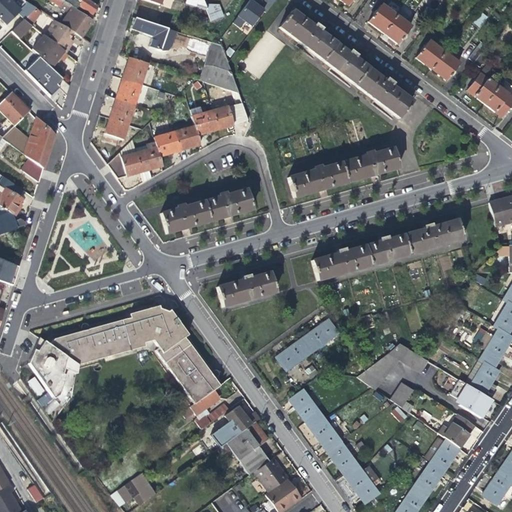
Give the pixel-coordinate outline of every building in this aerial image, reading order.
[(0,0),(0,20),(6,27),(20,14),(7,1),(8,0),(0,0)] [(58,9),(59,8),(62,3),(57,0),(53,0),(51,4),(58,9)] [(97,8),(84,0),(64,0),(62,3),(88,21),(92,15),(97,8)] [(186,0),(185,6),(207,12),(205,6),(202,0),(186,0)] [(262,12),(266,15),(276,0),(266,0),(259,10),(256,7),(255,6),(257,3),(253,0),(250,0),(232,24),(239,29),(244,23),(250,28),(262,12)] [(91,23),(88,21),(62,3),(59,8),(66,13),(71,16),(63,28),(73,34),(80,39),(86,31),(91,23)] [(20,14),(26,20),(37,10),(29,5),(20,14)] [(216,7),(205,6),(207,12),(211,24),(223,19),(218,7),(216,7)] [(374,28),(382,34),(394,17),(380,6),(367,23),(374,28)] [(402,8),(394,17),(382,34),(388,39),(396,45),(409,28),(404,25),(411,15),(402,8)] [(292,12),(278,29),(321,61),(334,44),(319,33),(321,30),(318,28),(315,25),(313,28),(292,12)] [(40,13),(35,24),(45,28),(50,17),(40,13)] [(66,13),(59,24),(63,28),(71,16),(66,13)] [(481,13),(475,24),(481,27),(487,16),(481,13)] [(177,33),(134,19),(130,29),(153,37),(150,46),(155,49),(156,50),(160,51),(165,51),(172,48),(177,33)] [(33,27),(26,20),(11,34),(19,40),(33,27)] [(44,36),(44,37),(45,37),(53,44),(57,48),(62,52),(68,44),(66,43),(69,40),(73,34),(63,28),(59,24),(54,22),(44,36)] [(64,54),(62,52),(57,48),(53,44),(45,37),(44,37),(30,51),(38,59),(49,69),(55,63),(64,54)] [(73,42),(69,40),(66,43),(68,44),(62,52),(64,54),(65,54),(69,48),(73,42)] [(420,64),(429,71),(443,54),(428,42),(415,60),(420,64)] [(348,55),(334,44),(321,61),(355,88),(368,71),(354,60),(356,57),(353,55),(350,52),(348,55)] [(199,82),(238,94),(227,65),(221,48),(211,45),(199,82)] [(447,48),(443,54),(429,71),(438,77),(446,84),(459,67),(454,63),(459,56),(447,48)] [(482,52),(473,64),(479,69),(488,56),(482,52)] [(49,69),(38,59),(23,72),(48,99),(54,92),(57,89),(65,96),(68,87),(49,69)] [(121,79),(123,80),(141,86),(148,65),(129,60),(127,68),(126,71),(124,70),(121,79)] [(384,83),(368,71),(355,88),(398,120),(411,104),(390,88),(392,85),(388,82),(386,80),(384,83)] [(472,96),(484,105),(497,88),(479,74),(466,92),(472,96)] [(114,100),(116,100),(134,106),(141,86),(123,80),(120,89),(119,91),(117,90),(114,100)] [(511,103),(511,99),(497,88),(484,105),(491,111),(501,118),(511,103)] [(232,97),(235,105),(241,103),(238,94),(232,97)] [(0,105),(0,114),(14,129),(15,128),(29,114),(15,100),(10,95),(0,105)] [(127,126),(134,106),(116,100),(112,111),(111,110),(108,120),(127,126)] [(247,117),(241,103),(235,105),(226,109),(226,106),(211,110),(216,129),(217,130),(228,127),(232,126),(231,122),(247,117)] [(200,113),(191,116),(194,127),(197,137),(205,134),(205,132),(216,129),(211,110),(200,113)] [(122,142),(127,126),(108,120),(103,132),(100,142),(114,147),(117,140),(122,142)] [(30,139),(24,157),(29,161),(42,170),(48,153),(53,138),(36,121),(30,139)] [(199,144),(197,137),(194,127),(173,133),(179,152),(188,149),(187,148),(199,144)] [(15,128),(14,129),(9,134),(2,141),(6,144),(24,157),(30,139),(15,128)] [(169,155),(179,152),(173,133),(153,139),(155,148),(157,156),(168,153),(169,155)] [(132,141),(106,166),(116,180),(133,175),(140,173),(140,172),(135,154),(132,141)] [(161,167),(157,156),(155,148),(135,154),(140,172),(151,169),(152,170),(161,167)] [(371,178),(398,170),(392,150),(372,156),(372,154),(364,156),(364,158),(340,165),(345,185),(371,178)] [(39,179),(42,170),(29,161),(23,168),(39,179)] [(320,192),(345,185),(340,165),(320,170),(320,168),(312,170),(313,172),(287,180),(293,199),(320,192)] [(0,197),(0,208),(10,215),(14,217),(19,210),(16,208),(19,204),(21,201),(18,200),(23,193),(3,180),(0,183),(0,189),(4,192),(1,198),(0,197)] [(218,199),(202,203),(208,223),(229,218),(251,211),(246,191),(226,197),(225,194),(217,197),(218,199)] [(511,198),(505,201),(487,206),(490,218),(493,229),(511,223),(511,198)] [(185,230),(208,223),(202,203),(183,209),(183,206),(174,208),(175,211),(159,215),(165,235),(185,230)] [(8,216),(10,215),(0,208),(0,233),(4,232),(22,224),(22,222),(18,220),(15,221),(15,222),(11,224),(8,216)] [(420,232),(402,237),(408,258),(456,245),(450,223),(425,230),(424,228),(419,229),(420,232)] [(378,243),(360,248),(366,269),(408,258),(402,237),(383,242),(383,240),(377,241),(378,243)] [(319,282),(366,269),(360,248),(343,253),(342,251),(339,252),(340,254),(313,261),(319,282)] [(511,251),(497,252),(490,258),(507,258),(507,275),(511,275),(511,251)] [(0,283),(11,287),(17,266),(0,257),(0,283)] [(245,280),(244,278),(242,278),(239,279),(240,281),(214,289),(220,309),(272,295),(266,274),(245,280)] [(511,284),(501,302),(507,305),(511,308),(511,284)] [(493,327),(497,329),(507,336),(511,328),(511,308),(507,305),(493,327)] [(192,406),(213,392),(222,385),(216,378),(214,380),(213,379),(212,380),(210,377),(211,376),(208,373),(206,370),(209,368),(168,312),(166,313),(162,312),(158,311),(157,308),(127,316),(128,320),(124,321),(84,332),(85,332),(81,333),(52,341),(48,347),(66,359),(76,366),(76,367),(143,349),(143,346),(151,343),(156,350),(153,353),(192,406)] [(316,330),(302,340),(311,354),(339,336),(329,321),(316,330)] [(485,346),(491,334),(479,327),(473,339),(485,346)] [(477,361),(484,365),(493,370),(498,362),(504,352),(511,339),(507,336),(497,329),(477,361)] [(48,347),(37,340),(31,354),(39,357),(38,359),(42,361),(46,360),(49,361),(52,361),(42,387),(52,401),(57,397),(62,384),(66,359),(48,347)] [(285,373),(311,354),(302,340),(286,351),(275,359),(285,373)] [(427,363),(416,356),(398,346),(387,357),(357,379),(376,392),(392,370),(398,363),(419,376),(427,363)] [(39,357),(31,354),(26,366),(42,387),(52,361),(49,361),(46,360),(42,361),(38,359),(39,357)] [(498,373),(493,370),(484,365),(469,388),(484,397),(491,384),(498,373)] [(32,379),(27,383),(37,397),(42,393),(32,379)] [(391,403),(402,410),(406,403),(413,393),(403,386),(391,403)] [(491,414),(496,408),(459,386),(453,396),(459,400),(455,406),(484,425),(491,414)] [(295,410),(304,423),(310,418),(315,425),(323,419),(302,391),(288,400),(295,410)] [(219,400),(213,392),(192,406),(181,415),(184,420),(193,415),(195,418),(197,416),(205,410),(213,404),(219,400)] [(413,409),(406,403),(402,410),(409,415),(413,409)] [(223,406),(209,416),(201,421),(196,425),(201,432),(228,412),(223,406)] [(210,438),(219,449),(224,446),(228,443),(235,438),(237,436),(254,424),(259,420),(254,414),(245,421),(242,416),(236,409),(224,418),(229,424),(210,438)] [(197,416),(201,421),(209,416),(205,410),(197,416)] [(474,429),(458,417),(447,432),(444,429),(442,431),(441,430),(438,434),(459,450),(468,437),(474,429)] [(340,443),(323,419),(315,425),(310,418),(304,423),(315,438),(325,453),(340,443)] [(248,478),(253,474),(267,463),(257,449),(267,442),(265,439),(254,424),(237,436),(235,438),(228,443),(224,446),(219,449),(216,451),(222,460),(230,454),(248,478)] [(445,441),(429,464),(443,474),(452,461),(459,451),(445,441)] [(361,472),(340,443),(325,453),(332,462),(341,475),(349,470),(354,477),(361,472)] [(511,453),(510,456),(501,470),(511,478),(511,453)] [(272,460),(267,463),(253,474),(267,495),(285,482),(281,476),(278,473),(280,472),(272,460)] [(437,483),(443,474),(429,464),(414,486),(428,496),(437,483)] [(373,482),(378,479),(369,466),(364,469),(373,482)] [(0,490),(9,485),(0,470),(0,490)] [(377,494),(361,472),(354,477),(349,470),(341,475),(351,488),(363,505),(377,494)] [(497,506),(511,484),(511,478),(501,470),(490,486),(482,498),(497,506)] [(138,506),(156,495),(143,473),(110,493),(118,508),(134,498),(138,506)] [(287,481),(285,482),(267,495),(264,497),(274,511),(281,511),(288,507),(289,510),(301,501),(294,491),(287,481)] [(12,492),(9,485),(0,490),(0,511),(19,511),(14,502),(9,494),(12,492)] [(417,511),(418,510),(428,496),(414,486),(395,511),(417,511)] [(35,487),(28,491),(34,504),(42,500),(35,487)]
